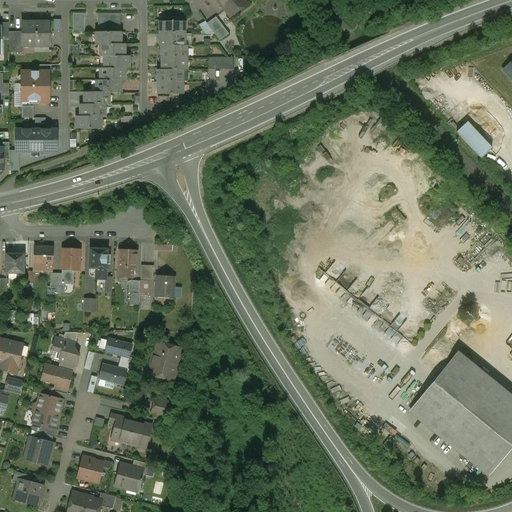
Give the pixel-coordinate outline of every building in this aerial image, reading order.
[(215,0),(216,0),(219,4),(222,5),(228,13),(240,4),(236,0),(215,0)] [(84,14),(73,14),(73,32),(84,32),(84,14)] [(121,14),(98,14),(98,32),(121,32),(121,14)] [(228,34),(216,17),(207,24),(214,34),(220,41),(228,34)] [(55,19),(56,31),(63,30),(62,19),(55,19)] [(49,22),(22,22),(22,32),(22,47),(49,47),(49,22)] [(184,22),(160,22),(160,34),(184,34),(184,22)] [(207,24),(205,22),(198,25),(205,34),(214,34),(207,24)] [(22,32),(9,32),(9,53),(22,53),(22,47),(22,32)] [(98,32),(96,32),(96,45),(100,45),(121,45),(121,44),(121,32),(98,32)] [(184,34),(160,34),(160,47),(162,46),(184,46),(184,45),(181,45),(181,35),(184,35),(184,34)] [(191,34),(184,34),(184,35),(181,35),(181,45),(184,45),(184,46),(186,46),(191,46),(191,34)] [(121,45),(100,45),(100,57),(104,57),(125,57),(125,56),(125,44),(121,44),(121,45)] [(184,46),(162,46),(162,58),(186,58),(186,46),(184,46)] [(125,57),(104,57),(100,57),(100,68),(104,68),(104,69),(125,69),(129,69),(129,56),(125,56),(125,57)] [(186,58),(162,58),(162,70),(182,70),(186,70),(186,58)] [(232,58),(208,58),(208,70),(232,69),(232,58)] [(511,61),(503,70),(511,80),(511,61)] [(125,69),(104,69),(104,68),(100,68),(100,80),(100,81),(121,81),(125,81),(125,69)] [(182,70),(162,70),(158,70),(158,82),(182,82),(182,70)] [(5,83),(5,73),(0,72),(0,82),(2,83),(2,92),(11,92),(11,83),(5,83)] [(38,72),(21,72),(21,74),(17,78),(21,82),(21,101),(34,101),(39,101),(39,103),(49,103),(49,72),(38,72)] [(121,81),(100,81),(100,80),(96,80),(96,92),(96,93),(109,93),(121,93),(121,81)] [(182,82),(158,82),(158,95),(182,94),(182,82)] [(109,93),(96,93),(96,92),(84,92),(84,105),(105,105),(109,105),(109,93)] [(34,101),(21,101),(22,118),(34,118),(34,101)] [(105,105),(84,105),(80,105),(80,117),(101,117),(105,117),(105,105)] [(101,117),(80,117),(76,117),(76,129),(101,129),(101,117)] [(491,148),(465,121),(455,130),(481,158),(491,148)] [(56,131),(16,131),(16,152),(41,152),(41,154),(48,154),(48,152),(56,152),(56,131)] [(53,248),(34,247),(33,264),(34,264),(33,271),(41,272),(42,271),(52,271),(52,265),(53,248)] [(72,249),(62,249),(62,270),(74,270),(79,271),(80,250),(78,250),(77,248),(73,248),(72,249)] [(108,250),(90,249),(89,269),(96,269),(95,280),(106,280),(106,277),(106,269),(107,269),(107,265),(110,265),(110,255),(107,255),(108,250)] [(137,251),(119,250),(119,268),(122,268),(122,278),(132,278),(132,269),(136,269),(137,251)] [(15,253),(6,253),(6,254),(6,255),(6,273),(24,273),(24,255),(15,255),(15,253)] [(154,266),(141,265),(140,280),(153,281),(154,266)] [(62,270),(62,274),(57,274),(56,293),(62,293),(62,284),(73,285),(74,270),(62,270)] [(57,274),(50,273),(50,286),(48,286),(48,294),(56,294),(56,293),(57,274)] [(174,277),(157,276),(155,297),(173,298),(174,277)] [(140,281),(129,280),(128,293),(140,293),(140,281)] [(96,300),(84,299),(83,311),(95,312),(96,300)] [(78,333),(65,333),(63,340),(74,343),(74,344),(75,344),(78,333)] [(63,340),(55,338),(52,350),(62,353),(59,362),(60,362),(58,367),(72,371),(72,372),(75,373),(77,365),(79,356),(73,347),(74,344),(74,343),(63,340)] [(23,345),(0,339),(0,358),(2,359),(0,368),(7,370),(7,371),(15,373),(23,345)] [(132,345),(108,339),(105,352),(121,357),(129,359),(132,345)] [(181,349),(157,343),(148,374),(173,381),(181,349)] [(94,354),(88,352),(84,369),(90,370),(94,354)] [(511,443),(511,397),(457,352),(411,410),(488,472),(511,443)] [(128,362),(120,360),(118,368),(126,370),(128,365),(129,362),(128,362)] [(58,367),(46,364),(43,375),(52,378),(51,382),(55,383),(53,390),(67,394),(69,387),(68,387),(72,372),(72,371),(58,367)] [(118,368),(103,364),(99,379),(106,381),(105,383),(114,385),(114,384),(123,386),(126,372),(126,370),(118,368)] [(97,378),(91,376),(87,392),(93,394),(97,378)] [(24,382),(8,378),(5,391),(20,395),(24,382)] [(53,390),(50,390),(48,396),(63,400),(65,401),(67,394),(53,390)] [(48,396),(40,394),(37,402),(33,405),(33,408),(56,414),(57,409),(60,409),(63,400),(48,396)] [(173,404),(155,399),(152,412),(170,417),(173,404)] [(56,414),(33,408),(32,412),(34,416),(32,424),(40,426),(55,430),(55,429),(58,420),(54,420),(56,414)] [(124,417),(111,414),(109,422),(115,424),(122,425),(124,418),(124,417)] [(134,421),(124,418),(122,425),(115,424),(112,436),(120,439),(119,442),(128,444),(134,421)] [(168,422),(155,419),(153,428),(166,431),(168,422)] [(152,425),(134,421),(128,444),(138,447),(139,443),(147,445),(152,425)] [(55,430),(40,426),(39,432),(53,436),(56,437),(58,430),(55,429),(55,430)] [(39,432),(35,432),(34,438),(51,443),(53,436),(39,432)] [(34,438),(30,437),(26,452),(35,454),(33,462),(49,466),(51,457),(48,456),(51,443),(34,438)] [(95,458),(83,455),(81,461),(94,465),(95,461),(95,458)] [(149,464),(134,460),(132,467),(143,470),(142,473),(146,474),(149,464)] [(103,463),(95,461),(94,465),(81,461),(77,478),(90,481),(92,473),(100,475),(103,463)] [(132,467),(120,464),(115,486),(137,492),(142,473),(143,470),(132,467)] [(32,476),(15,472),(12,481),(18,482),(18,479),(31,482),(32,476)] [(31,482),(18,479),(18,482),(15,491),(22,493),(20,501),(38,506),(43,486),(31,482)] [(89,496),(73,492),(67,511),(100,511),(101,510),(99,508),(100,506),(101,501),(98,501),(90,499),(89,496)] [(115,497),(100,493),(98,501),(101,501),(100,506),(112,509),(115,497)]
